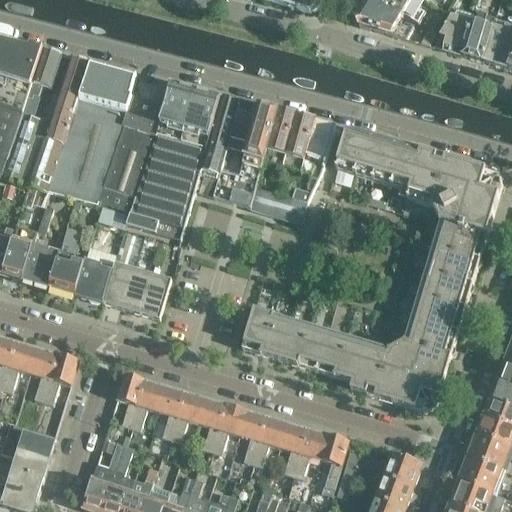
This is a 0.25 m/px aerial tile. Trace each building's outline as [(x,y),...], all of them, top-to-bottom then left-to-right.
[(321,0),(257,0),(310,15),(311,16),(318,13),(318,12),(324,1),(321,0)] [(406,18),(374,0),(369,0),(357,22),(360,29),(407,42),(415,29),(403,22),(406,18)] [(374,0),(406,18),(416,0),(374,0)] [(451,11),(440,5),(437,12),(447,18),(451,11)] [(472,27),(462,62),(479,67),(492,21),(485,19),(486,17),(479,14),(475,29),(472,27)] [(437,45),(435,50),(444,52),(444,53),(461,58),(471,25),(452,18),(437,45)] [(496,23),(481,69),(505,76),(511,56),(511,21),(508,20),(506,26),(496,23)] [(429,32),(421,46),(430,48),(431,44),(433,45),(437,37),(429,32)] [(44,52),(0,42),(0,181),(1,182),(23,118),(29,99),(44,52)] [(62,57),(45,52),(29,99),(34,100),(35,96),(40,98),(43,87),(52,90),(62,57)] [(92,65),(71,59),(45,141),(66,147),(92,65)] [(49,195),(94,207),(96,203),(131,99),(136,78),(92,65),(66,147),(65,148),(64,148),(49,195)] [(220,102),(172,89),(166,111),(161,127),(132,215),(127,228),(157,236),(182,244),(184,238),(185,238),(186,235),(185,235),(190,218),(191,215),(190,215),(195,198),(196,198),(197,196),(196,195),(201,179),(220,102)] [(166,111),(131,99),(96,203),(132,215),(161,127),(166,111)] [(221,100),(220,102),(201,179),(202,179),(202,178),(218,183),(222,171),(231,141),(230,141),(240,106),(221,100)] [(231,141),(249,146),(250,146),(260,110),(240,106),(230,141),(231,141)] [(267,153),(278,115),(260,110),(250,146),(249,146),(240,177),(240,180),(232,206),(252,212),(252,211),(257,193),(256,193),(258,185),(264,165),(268,154),(267,153)] [(267,153),(268,154),(286,159),(296,119),(278,115),(267,153)] [(42,122),(23,118),(1,182),(29,190),(37,192),(49,195),(64,148),(65,148),(66,147),(45,141),(37,138),(42,122)] [(296,119),(286,159),(306,165),(309,154),(317,124),(296,119)] [(324,172),(336,129),(317,124),(309,154),(307,160),(306,165),(303,173),(313,176),(307,194),(295,191),(292,202),(308,207),(322,177),(324,172)] [(348,133),(336,173),(361,180),(373,140),(348,133)] [(373,140),(361,180),(384,187),(395,147),(373,140)] [(395,147),(384,187),(405,193),(417,154),(395,147)] [(417,154),(405,193),(410,194),(405,212),(412,213),(414,204),(424,207),(438,160),(417,154)] [(438,160),(424,207),(433,209),(441,224),(446,225),(463,167),(438,160)] [(463,167),(446,225),(488,239),(503,191),(504,187),(503,183),(499,178),(495,176),(463,167)] [(218,183),(213,201),(230,206),(238,176),(222,171),(218,183)] [(15,190),(6,188),(3,200),(11,202),(15,190)] [(32,210),(37,192),(29,190),(24,207),(32,210)] [(285,221),(291,202),(257,193),(252,211),(252,212),(285,221)] [(382,209),(384,201),(369,197),(367,204),(367,205),(381,210),(382,209)] [(301,226),(307,207),(308,207),(292,202),(291,202),(285,221),(301,226)] [(45,210),(37,236),(46,240),(54,213),(45,210)] [(99,220),(110,223),(113,213),(102,210),(99,220)] [(441,224),(433,249),(481,263),(486,247),(489,239),(446,225),(441,224)] [(16,230),(11,248),(2,276),(14,279),(15,281),(21,283),(23,282),(23,281),(24,281),(34,247),(37,236),(17,230),(16,230)] [(0,275),(2,276),(11,248),(1,245),(2,242),(0,241),(0,275)] [(23,281),(23,282),(25,283),(50,290),(59,257),(50,255),(51,252),(34,247),(24,281),(23,281)] [(417,269),(426,272),(474,288),(481,263),(433,249),(428,266),(419,263),(417,269)] [(85,265),(76,298),(104,307),(105,302),(115,266),(116,259),(90,251),(85,265)] [(59,257),(50,290),(76,298),(85,265),(76,262),(77,260),(60,255),(59,257)] [(135,272),(115,266),(105,302),(104,307),(123,312),(135,272)] [(135,272),(123,312),(142,318),(154,278),(135,272)] [(410,294),(419,296),(467,312),(474,288),(426,272),(421,290),(412,287),(410,294)] [(154,278),(142,318),(161,323),(173,283),(154,278)] [(404,312),(403,318),(460,335),(467,312),(419,296),(414,314),(404,312)] [(274,318),(255,312),(243,352),(262,357),(274,318)] [(274,318),(262,357),(280,363),(292,323),(274,318)] [(460,335),(403,318),(401,324),(410,327),(405,345),(453,358),(460,335)] [(292,323),(280,363),(299,368),(311,329),(292,323)] [(311,329),(299,368),(317,374),(329,334),(311,329)] [(329,334),(317,374),(335,379),(347,340),(329,334)] [(354,385),(352,393),(424,414),(426,415),(430,414),(434,413),(436,410),(438,406),(453,358),(405,345),(391,353),(373,347),(376,338),(369,336),(366,345),(354,385)] [(0,339),(0,368),(1,369),(0,372),(0,392),(4,394),(11,372),(19,346),(0,339)] [(347,340),(335,379),(354,385),(366,345),(347,340)] [(19,346),(11,372),(4,394),(13,397),(20,374),(31,378),(39,352),(19,346)] [(39,352),(31,378),(42,381),(35,404),(44,406),(52,384),(60,358),(39,352)] [(60,358),(52,384),(44,406),(54,409),(61,387),(73,390),(74,389),(73,389),(80,364),(60,358)] [(511,367),(506,365),(498,384),(511,389),(511,367)] [(126,378),(118,403),(123,405),(130,407),(122,429),(133,432),(139,410),(146,384),(126,378)] [(146,384),(139,410),(133,432),(141,435),(148,412),(159,416),(167,390),(146,384)] [(511,389),(498,384),(492,401),(511,408),(511,389)] [(167,390),(159,416),(170,419),(163,442),(172,444),(179,422),(187,396),(167,390)] [(187,396),(179,422),(172,444),(182,447),(189,424),(200,428),(207,402),(187,396)] [(485,418),(511,428),(511,408),(492,401),(485,418)] [(207,402),(200,428),(210,431),(204,454),(213,456),(220,434),(228,408),(207,402)] [(228,408),(220,434),(213,456),(223,459),(229,437),(240,440),(248,414),(228,408)] [(248,414),(240,440),(251,443),(244,466),(254,469),(261,446),(268,421),(248,414)] [(511,428),(485,418),(483,424),(488,426),(485,434),(480,432),(478,437),(511,450),(511,428)] [(268,421),(261,446),(254,469),(263,471),(270,449),(281,452),(289,427),(268,421)] [(289,427),(281,452),(292,455),(285,478),(294,480),(301,458),(309,433),(289,427)] [(0,447),(18,453),(50,463),(56,444),(24,434),(10,430),(7,440),(0,438),(0,447)] [(309,433),(301,458),(294,480),(303,483),(310,461),(322,464),(329,439),(309,433)] [(511,450),(478,437),(469,460),(504,473),(511,451),(511,450)] [(329,439),(322,464),(332,467),(325,489),(325,490),(335,493),(336,493),(342,470),(343,470),(348,453),(347,453),(350,445),(329,439)] [(113,446),(105,444),(103,451),(110,453),(113,446)] [(98,468),(93,482),(84,511),(103,511),(125,449),(114,445),(105,470),(98,468)] [(0,456),(16,461),(13,471),(44,481),(50,463),(18,453),(0,447),(0,456)] [(125,449),(103,511),(124,511),(133,484),(125,480),(134,452),(125,449)] [(360,458),(350,455),(344,478),(354,480),(360,458)] [(389,464),(387,470),(418,482),(423,469),(394,458),(392,465),(389,464)] [(469,460),(460,483),(495,496),(504,473),(469,460)] [(0,487),(7,489),(39,499),(44,481),(13,471),(0,466),(0,487)] [(387,470),(381,484),(413,496),(418,482),(387,470)] [(133,484),(124,511),(144,511),(148,500),(157,474),(148,471),(142,487),(133,484)] [(148,500),(144,511),(163,511),(165,506),(158,504),(166,480),(156,477),(148,500)] [(347,502),(351,489),(354,480),(344,478),(344,477),(337,499),(347,502)] [(165,506),(163,511),(183,511),(194,483),(185,480),(174,509),(165,506)] [(194,483),(183,511),(195,511),(204,486),(194,483)] [(460,483),(452,505),(470,511),(488,511),(495,496),(460,483)] [(381,484),(376,498),(407,510),(413,496),(381,484)] [(3,503),(2,508),(15,511),(34,511),(39,499),(7,489),(0,487),(0,496),(5,498),(3,503)] [(325,490),(325,489),(324,489),(322,497),(333,500),(335,493),(325,490)] [(224,511),(229,499),(221,497),(216,511),(224,511)] [(376,498),(370,511),(406,511),(407,510),(376,498)] [(224,511),(235,511),(239,502),(229,499),(224,511)] [(266,511),(275,511),(279,504),(278,504),(270,501),(266,511)] [(266,511),(268,506),(258,503),(255,511),(266,511)]
